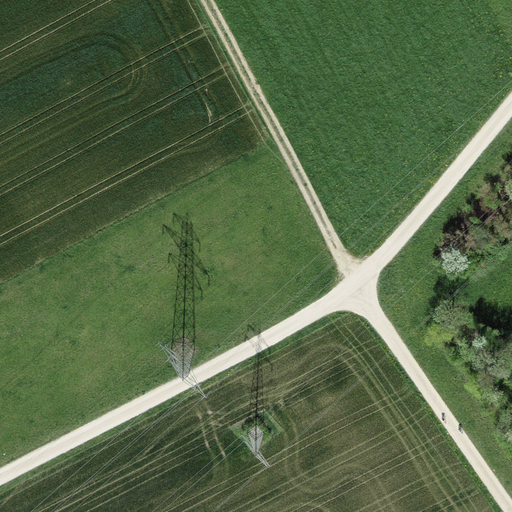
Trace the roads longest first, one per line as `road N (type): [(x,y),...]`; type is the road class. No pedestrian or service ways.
road 1 (track): [(0,476),(253,346),(354,282)]
road 2 (track): [(204,0),(354,282)]
road 3 (track): [(511,510),(354,282)]
road 4 (track): [(354,282),(511,104)]
